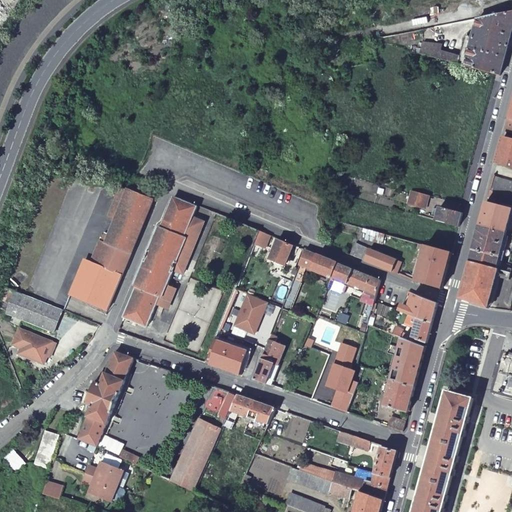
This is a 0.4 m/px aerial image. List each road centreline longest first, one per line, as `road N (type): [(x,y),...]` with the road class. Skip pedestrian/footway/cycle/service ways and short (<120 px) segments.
road 1 (residential): [(110,340),(152,221),(174,189),(449,299)]
road 2 (residential): [(413,445),(110,340)]
road 3 (unclassified): [(511,70),(449,299)]
road 4 (tertiary): [(0,173),(44,69),(112,0)]
road 5 (residential): [(110,340),(0,436)]
road 6 (unclassified): [(445,312),(413,445)]
